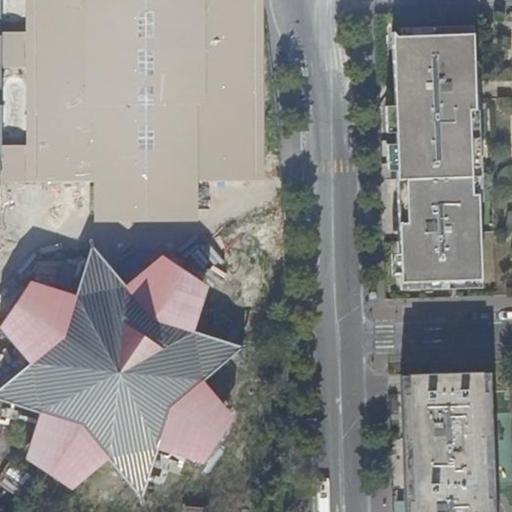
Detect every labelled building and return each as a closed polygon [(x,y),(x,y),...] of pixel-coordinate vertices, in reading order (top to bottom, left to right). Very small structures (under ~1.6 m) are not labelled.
[(36,0),(36,28),(85,27),(84,0),(36,0)] [(91,0),(92,27),(92,38),(92,101),(100,101),(190,101),(197,101),(197,0),(91,0)] [(0,39),(41,39),(78,38),(92,38),(92,27),(85,27),(36,28),(0,28),(0,39)] [(404,278),(404,282),(480,280),(480,276),(483,276),(475,38),(473,38),(472,34),(396,36),(403,278),(404,278)] [(78,38),(41,39),(42,230),(80,230),(78,38)] [(190,101),(100,101),(100,216),(191,215),(190,101)] [(130,280),(124,284),(93,246),(90,248),(75,294),(30,280),(0,324),(0,329),(29,363),(0,386),(0,400),(38,413),(36,419),(44,425),(37,433),(88,468),(94,458),(102,463),(107,459),(138,497),(142,497),(156,449),(162,451),(167,444),(177,450),(211,399),(202,392),(206,385),(202,380),(243,348),(240,346),(193,331),(195,325),(188,319),(193,311),(143,276),(137,285),(130,280)] [(483,372),(409,374),(409,393),(405,393),(406,439),(411,439),(413,499),(408,499),(408,511),(491,511),(491,497),(487,497),(485,437),(490,437),(489,413),(488,391),(483,391),(483,372)] [(8,460),(0,471),(0,483),(20,497),(34,477),(8,460)]
